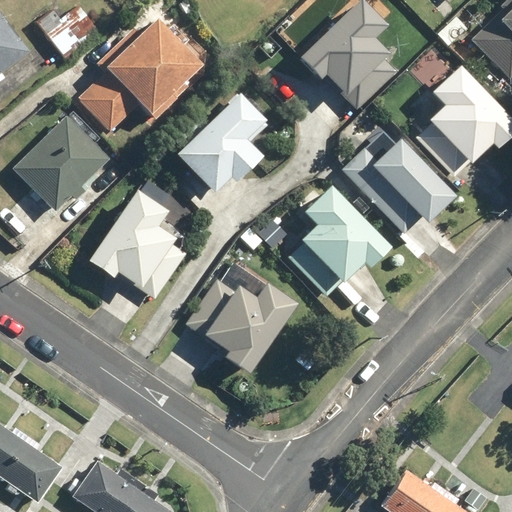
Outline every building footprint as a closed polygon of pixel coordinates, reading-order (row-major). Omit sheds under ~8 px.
[(70,0),(34,27),(58,60),(94,33),(70,0)] [(511,0),(506,0),(463,42),(505,85),(511,77),(511,0)] [(376,33),(349,5),(284,66),(305,88),(310,83),(332,106),(337,101),(350,115),(390,78),(361,47),(376,33)] [(0,70),(22,54),(0,23),(0,70)] [(86,71),(95,81),(72,103),(104,137),(127,114),(136,123),(190,72),(147,27),(134,40),(126,32),(86,71)] [(504,134),(445,72),(416,99),(431,115),(415,130),(422,137),(415,144),(448,179),(477,152),(481,156),(504,134)] [(168,145),(173,152),(163,161),(198,200),(213,186),(218,191),(248,164),(233,147),(242,138),(250,147),(264,134),(232,98),(201,126),(195,120),(168,145)] [(82,194),(75,188),(102,160),(59,119),(6,174),(48,216),(61,203),(68,209),(82,194)] [(442,202),(377,134),(334,174),(353,194),(365,182),(411,231),(442,202)] [(378,251),(320,191),(289,221),(300,232),(284,247),(327,291),(348,270),(353,275),(378,251)] [(189,238),(124,196),(75,270),(100,287),(104,281),(143,307),(189,238)] [(235,381),(284,307),(253,286),(241,303),(211,283),(181,328),(194,337),(189,343),(214,360),(211,365),(235,381)] [(0,475),(7,480),(2,489),(20,501),(25,493),(36,501),(63,462),(0,418),(0,475)] [(105,451),(73,495),(96,511),(176,511),(181,506),(105,451)] [(452,511),(395,473),(370,510),(373,511),(452,511)]
